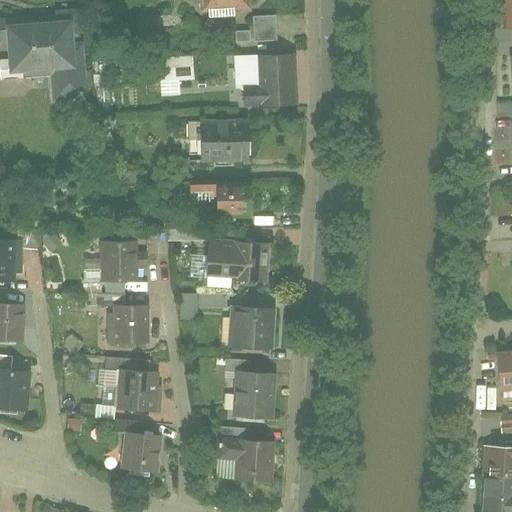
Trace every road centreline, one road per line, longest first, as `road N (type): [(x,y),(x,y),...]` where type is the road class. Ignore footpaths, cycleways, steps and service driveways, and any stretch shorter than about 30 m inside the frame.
road 1 (residential): [(307,0),(297,511)]
road 2 (residential): [(467,0),(459,511)]
road 3 (residential): [(186,511),(182,393),(163,268)]
road 4 (residential): [(62,480),(37,289)]
